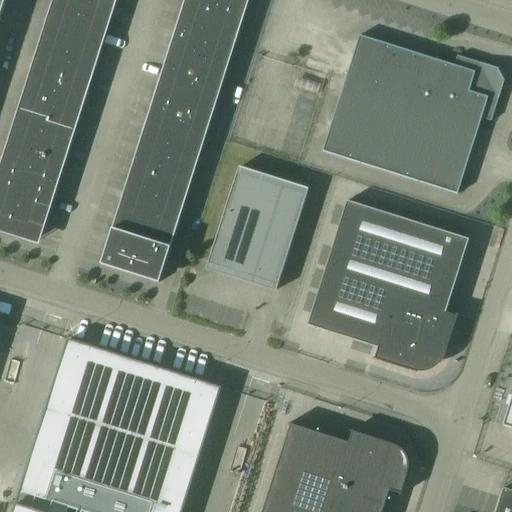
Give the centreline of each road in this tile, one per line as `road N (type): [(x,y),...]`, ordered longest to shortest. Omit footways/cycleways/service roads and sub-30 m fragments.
road 1 (unclassified): [(458,419),(0,273)]
road 2 (unclassified): [(458,419),(511,255)]
